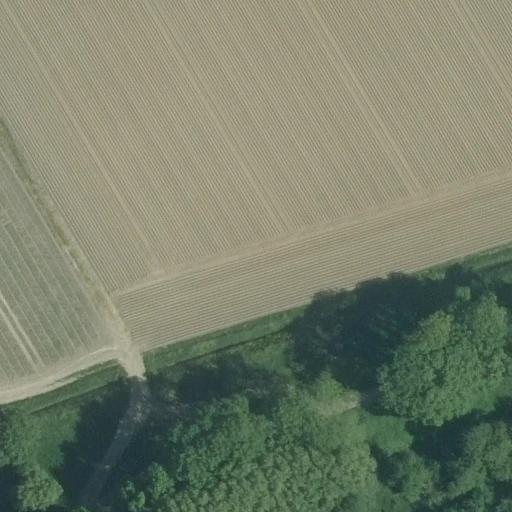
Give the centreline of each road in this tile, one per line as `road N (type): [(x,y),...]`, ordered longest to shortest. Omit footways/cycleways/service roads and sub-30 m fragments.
road 1 (unclassified): [(95,511),(147,475),(286,419),(511,346)]
road 2 (track): [(86,511),(140,393),(126,340)]
